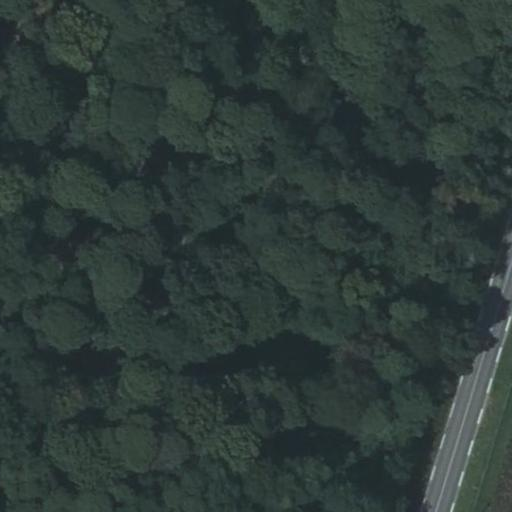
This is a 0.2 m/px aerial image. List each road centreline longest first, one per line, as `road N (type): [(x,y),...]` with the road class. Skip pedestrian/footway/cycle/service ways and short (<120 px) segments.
road 1 (track): [(0,338),(257,345),(467,406)]
road 2 (secondary): [(435,511),(511,259)]
